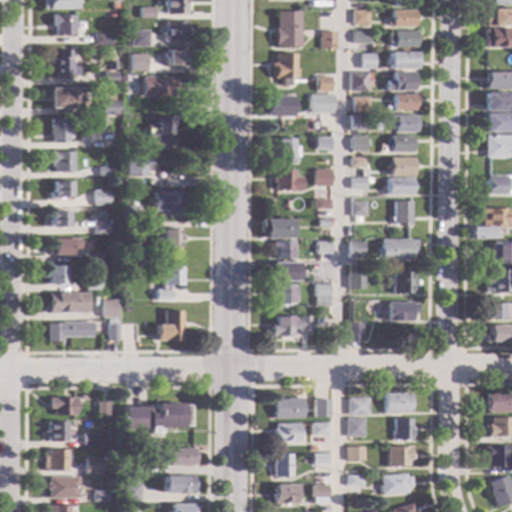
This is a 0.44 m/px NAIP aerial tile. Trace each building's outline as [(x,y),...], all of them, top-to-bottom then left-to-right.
[(76,0),(76,10),(40,9),(40,0),(76,0)] [(184,0),(184,13),(162,13),(162,0),(184,0)] [(152,7),(136,7),(136,18),(152,18),(152,7)] [(511,26),(482,26),(482,8),(511,8),(511,26)] [(365,24),(349,24),(349,10),(365,10),(365,24)] [(411,26),(389,26),(389,10),(411,10),(411,26)] [(297,47),(272,47),(272,12),(297,12),(297,47)] [(72,15),(72,35),(52,34),(52,26),(48,25),(49,15),(72,15)] [(183,42),(160,41),(160,31),(162,31),(163,21),(183,21),(183,42)] [(508,47),(481,47),(481,30),(509,30),(508,47)] [(144,46),(127,46),(127,31),(144,32),(144,46)] [(332,49),(316,49),(316,31),(332,31),(332,49)] [(413,47),(390,47),(390,43),(385,43),(385,34),(390,34),(390,31),(413,31),(413,47)] [(365,44),(350,44),(350,32),(365,32),(365,44)] [(109,34),(109,46),(92,45),(92,33),(109,34)] [(180,53),(183,53),(183,66),(163,66),(163,49),(180,49),(180,53)] [(69,50),(68,66),(76,67),(76,76),(51,75),(51,64),(49,64),(49,58),(57,58),(57,50),(69,50)] [(416,66),(388,65),(388,51),(416,52),(416,66)] [(292,68),(294,68),(294,79),(287,79),(287,85),(278,85),(278,78),(270,78),(270,68),(267,68),(267,63),(272,63),(272,54),(292,54),(292,68)] [(370,70),(356,70),(355,54),(370,54),(370,70)] [(114,69),(105,69),(105,61),(114,61),(114,69)] [(146,63),(146,72),(131,72),(132,62),(146,63)] [(115,72),(115,83),(100,83),(101,72),(115,72)] [(410,91),(384,90),(384,80),(389,80),(389,72),(410,72),(410,91)] [(508,89),(482,89),(483,72),(508,73),(508,89)] [(363,91),(345,91),(346,73),(363,73),(363,91)] [(129,83),(119,83),(120,75),(129,75),(129,83)] [(174,87),(170,86),(169,96),(139,96),(139,76),(174,76),(174,87)] [(327,92),(313,92),(313,76),(324,76),(327,76),(327,92)] [(77,89),(77,108),(46,107),(47,88),(77,89)] [(509,96),(511,96),(511,101),(509,101),(509,112),(482,112),(482,93),(509,93),(509,96)] [(412,110),(390,110),(390,94),(412,94),(412,110)] [(289,117),(264,116),(264,110),(260,110),(261,101),(264,101),(264,95),(290,95),(289,117)] [(327,104),(313,104),(313,95),(327,95),(327,104)] [(365,112),(349,112),(349,97),(365,97),(365,112)] [(115,100),(115,116),(98,115),(99,99),(115,100)] [(409,132),(391,132),(391,126),(388,126),(388,124),(387,124),(387,114),(409,114),(409,132)] [(508,125),(511,125),(511,130),(482,131),(481,115),(508,114),(508,125)] [(362,130),(346,130),(346,116),(362,116),(362,130)] [(168,136),(148,135),(148,152),(134,152),(134,143),(141,143),(141,130),(143,130),(143,126),(153,126),(153,117),(168,117),(168,136)] [(66,119),(65,142),(49,141),(50,118),(66,119)] [(94,119),(104,119),(104,133),(93,133),(94,119)] [(511,156),(504,156),(504,158),(481,158),(482,135),(511,135),(511,156)] [(362,152),(347,151),(347,136),(363,136),(362,152)] [(409,152),(386,152),(387,136),(409,136),(409,152)] [(327,149),(312,149),(312,137),(327,137),(327,149)] [(292,146),(296,146),(296,158),(294,158),(294,162),(278,162),(278,158),(271,158),(272,138),(292,139),(292,146)] [(72,152),(71,172),(52,171),(52,163),(48,162),(49,152),(72,152)] [(146,176),(120,176),(121,156),(147,157),(146,176)] [(409,176),(386,176),(386,157),(410,157),(409,176)] [(361,167),(346,167),(346,158),(361,158),(361,167)] [(112,167),(112,177),(97,176),(97,167),(112,167)] [(327,186),(311,186),(311,169),(327,169),(327,186)] [(291,177),(298,177),(297,191),(271,190),(271,170),(291,170),(291,177)] [(408,195),(384,195),(384,177),(408,178),(408,195)] [(502,181),(510,181),(510,186),(511,186),(511,194),(483,194),(483,192),(480,192),(480,181),(484,181),(484,177),(502,177),(502,181)] [(363,189),(347,189),(347,178),(363,178),(363,189)] [(69,182),(69,197),(53,197),(53,200),(48,199),(48,192),(51,192),(51,182),(69,182)] [(107,206),(91,206),(91,191),(107,191),(107,206)] [(176,196),(182,196),(181,203),(176,203),(176,211),(149,211),(149,191),(176,191),(176,196)] [(326,209),(310,209),(310,200),(326,200),(326,209)] [(408,224),(390,224),(390,201),(408,202),(408,224)] [(363,216),(358,216),(358,223),(351,223),(351,216),(347,216),(347,202),(363,202),(363,216)] [(135,221),(120,221),(120,205),(136,206),(135,221)] [(510,218),(511,218),(511,226),(480,226),(480,220),(478,220),(478,208),(510,209),(510,218)] [(66,212),(66,227),(47,226),(48,211),(66,212)] [(108,219),(108,220),(113,220),(113,236),(92,235),(92,218),(108,219)] [(327,227),(313,227),(313,219),(327,219),(327,227)] [(289,238),(262,238),(262,232),(257,232),(257,220),(289,220),(289,238)] [(155,233),(141,233),(141,221),(155,221),(155,233)] [(490,231),(498,231),(498,239),(467,238),(467,227),(490,227),(490,231)] [(174,237),(178,237),(178,241),(174,241),(174,256),(163,256),(163,250),(157,249),(158,228),(174,229),(174,237)] [(78,239),(78,248),(68,247),(68,255),(50,254),(50,239),(78,239)] [(413,260),(376,260),(376,258),(372,257),(372,248),(376,248),(376,239),(413,240),(413,260)] [(327,253),(312,253),(312,241),(327,241),(327,253)] [(511,243),(509,264),(489,263),(490,241),(511,243)] [(288,259),(272,259),(272,247),(268,247),(268,242),(288,242),(288,259)] [(360,258),(345,258),(345,242),(360,242),(360,258)] [(99,253),(99,258),(104,258),(103,263),(83,262),(84,252),(99,253)] [(294,270),(300,270),(299,277),(292,277),(292,281),(265,281),(265,263),(294,263),(294,270)] [(176,285),(167,285),(167,300),(151,300),(151,290),(157,290),(157,282),(154,282),(154,275),(157,275),(157,265),(177,265),(176,285)] [(65,266),(64,284),(45,284),(46,266),(65,266)] [(508,292),(482,291),(483,280),(488,280),(488,270),(508,270),(508,292)] [(410,279),(412,279),(412,286),(410,285),(410,294),(388,293),(388,272),(410,272),(410,279)] [(363,289),(343,289),(343,273),(363,273),(363,289)] [(98,278),(97,290),(83,290),(83,278),(98,278)] [(290,305),(271,304),(271,297),(268,297),(268,291),(271,291),(271,284),(290,285),(290,305)] [(326,307),(311,307),(311,284),(326,284),(326,307)] [(85,294),(84,312),(44,311),(45,293),(85,294)] [(115,301),(115,317),(98,317),(99,301),(115,301)] [(413,314),(407,314),(407,321),(382,321),(382,302),(413,303),(413,314)] [(509,319),(483,319),(484,303),(509,304),(509,319)] [(178,340),(152,340),(152,325),(160,325),(160,311),(178,311),(178,340)] [(306,332),(296,332),(296,329),(289,329),(289,336),(267,336),(267,323),(271,324),(271,316),(290,316),(290,319),(296,319),(296,316),(307,316),(306,332)] [(115,320),(114,341),(104,340),(105,319),(115,320)] [(89,322),(89,338),(59,337),(59,342),(45,342),(45,323),(58,323),(58,321),(89,322)] [(359,339),(343,339),(343,323),(359,323),(359,339)] [(133,340),(119,340),(119,325),(133,325),(133,340)] [(503,341),(486,341),(486,326),(503,326),(503,341)] [(407,413),(381,413),(381,393),(408,393),(407,413)] [(511,411),(485,411),(485,393),(511,393),(511,411)] [(73,415),(51,415),(52,409),(46,409),(46,397),(73,397),(73,415)] [(300,418),(271,418),(271,399),(284,400),(284,398),(301,398),(300,418)] [(365,416),(345,415),(346,398),(365,398),(365,416)] [(327,417),(311,417),(312,400),(327,400),(327,417)] [(105,417),(95,417),(95,402),(106,402),(105,417)] [(179,405),(188,405),(188,426),(179,426),(179,427),(157,427),(157,433),(145,433),(145,428),(121,427),(121,407),(146,408),(146,413),(153,413),(153,404),(179,404),(179,405)] [(361,437),(343,437),(343,418),(362,419),(361,437)] [(508,436),(484,436),(485,425),(487,425),(487,418),(509,418),(508,436)] [(408,440),(390,440),(390,419),(408,419),(408,440)] [(64,442),(45,442),(46,422),(64,422),(64,442)] [(325,436),(308,436),(309,423),(325,423),(325,436)] [(296,441),(270,441),(270,429),(272,429),(273,424),(296,424),(296,441)] [(96,445),(81,445),(81,433),(89,433),(96,433),(96,445)] [(503,458),(506,458),(505,467),(484,467),(484,445),(503,445),(503,458)] [(407,460),(405,460),(405,467),(384,466),(384,446),(407,447),(407,460)] [(360,461),(343,461),(343,447),(360,447),(360,461)] [(191,465),(162,465),(162,448),(192,449),(191,465)] [(65,471),(45,470),(45,449),(65,449),(65,471)] [(325,464),(310,464),(310,453),(325,453),(325,464)] [(288,477),(270,477),(270,454),(288,454),(288,477)] [(98,474),(82,474),(82,462),(98,462),(98,474)] [(134,475),(121,475),(121,465),(134,466),(134,475)] [(402,477),(407,477),(408,487),(403,487),(403,492),(378,494),(377,476),(402,474),(402,477)] [(188,494),(158,493),(158,475),(188,476),(188,494)] [(75,499),(46,498),(46,490),(44,490),(44,483),(46,483),(46,476),(75,476),(75,499)] [(360,477),(359,487),(344,486),(344,476),(360,477)] [(511,500),(492,507),(485,489),(487,489),(484,483),(502,476),(511,500)] [(136,501),(118,501),(118,484),(136,484),(136,501)] [(294,504),(271,503),(271,485),(294,485),(294,504)] [(324,504),(309,504),(308,486),(324,486),(324,504)] [(106,491),(106,502),(91,502),(91,491),(106,491)] [(192,511),(192,503),(166,504),(166,511),(192,511)] [(382,511),(411,511),(409,503),(382,511)]
